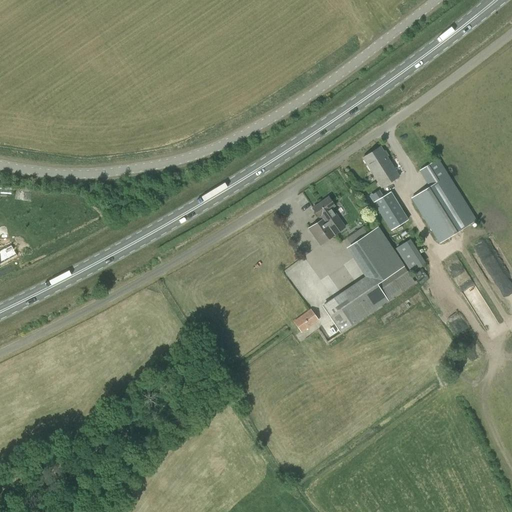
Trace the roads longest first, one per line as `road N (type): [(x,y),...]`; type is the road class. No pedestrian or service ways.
road 1 (unclassified): [(511,32),(285,195),(0,352)]
road 2 (primary): [(0,312),(258,169),(497,0)]
road 3 (unclassified): [(0,165),(74,175),(196,156),(318,89),(436,0)]
